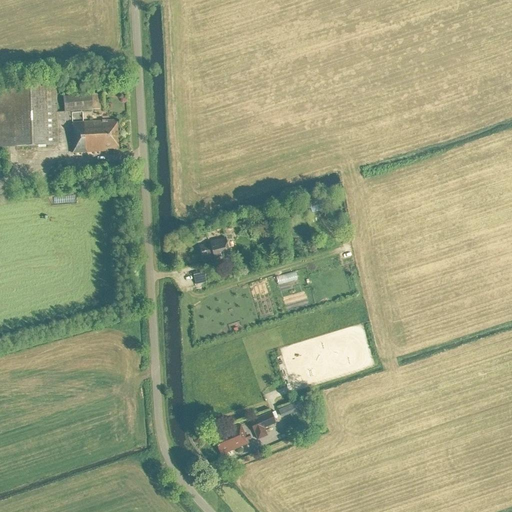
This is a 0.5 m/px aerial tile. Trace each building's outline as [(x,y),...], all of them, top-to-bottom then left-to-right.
[(64,97),(64,102),(56,102),(56,85),(0,87),(0,147),(58,145),(57,113),(93,110),(101,109),(100,94),(64,97)] [(118,151),(117,121),(106,121),(106,123),(102,124),(102,122),(79,123),(72,123),(72,132),(71,132),(72,154),(107,152),(107,150),(113,149),(113,151),(118,151)] [(304,210),(321,204),(319,198),(302,203),(304,210)] [(231,259),(226,240),(225,238),(209,242),(210,244),(199,246),(202,258),(203,258),(204,262),(214,260),(215,263),(231,259)] [(311,416),(316,414),(309,398),(305,400),(311,416)] [(299,402),(278,411),(282,420),(303,411),(299,402)] [(276,424),(271,412),(248,422),(253,433),(276,424)] [(249,435),(245,437),(240,426),(213,437),(221,456),(248,444),(247,441),(250,439),(249,435)]
